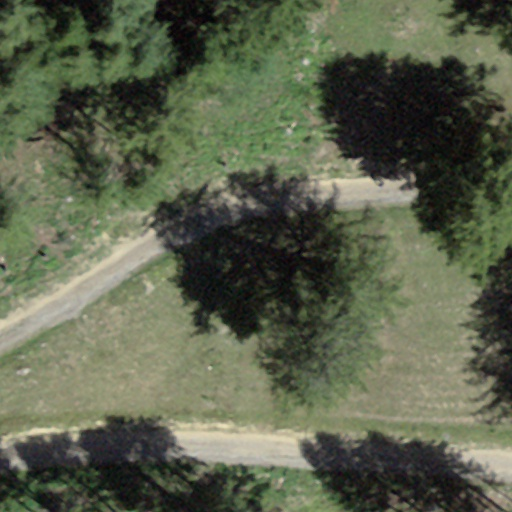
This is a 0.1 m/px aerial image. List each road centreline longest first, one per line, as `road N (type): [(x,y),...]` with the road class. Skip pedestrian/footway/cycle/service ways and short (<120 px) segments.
road 1 (track): [(0,348),(200,244),(355,188),(511,173)]
road 2 (track): [(511,466),(298,447),(0,440)]
